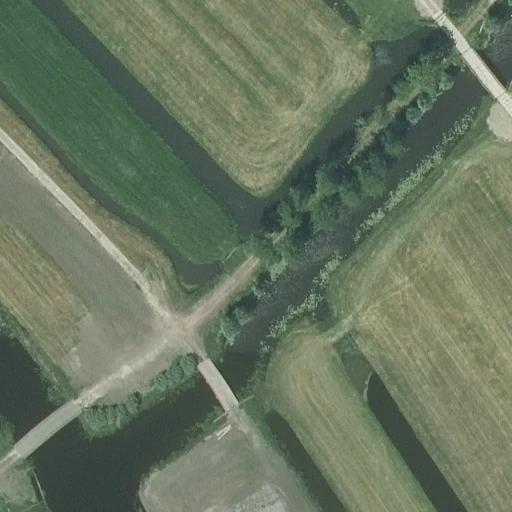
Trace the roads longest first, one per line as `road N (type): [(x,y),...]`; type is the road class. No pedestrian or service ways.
road 1 (track): [(0,467),(176,336),(491,0)]
road 2 (track): [(299,511),(141,285),(0,135)]
